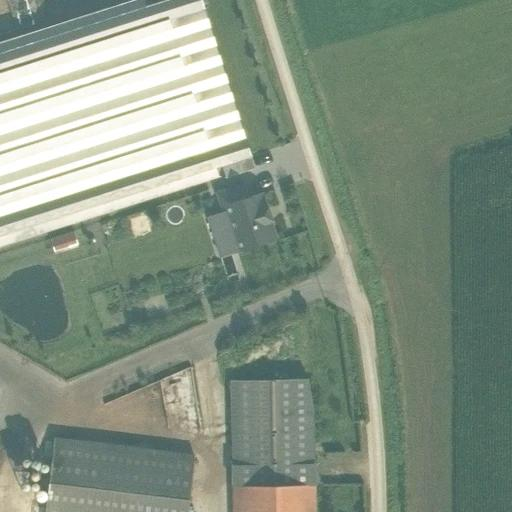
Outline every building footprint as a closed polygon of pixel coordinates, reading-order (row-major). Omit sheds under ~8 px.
[(0,235),(248,157),(197,0),(165,0),(0,52),(0,235)] [(234,251),(273,239),(268,221),(269,220),(265,206),(263,207),(259,192),(247,196),(242,183),(213,192),(220,213),(222,212),(234,251)] [(129,214),(109,220),(114,240),(135,234),(129,214)] [(184,420),(177,387),(161,391),(158,378),(144,381),(154,427),(184,420)] [(311,511),(310,407),(305,378),(228,380),(229,511),(311,511)] [(42,511),(184,511),(192,454),(52,437),(42,511)]
